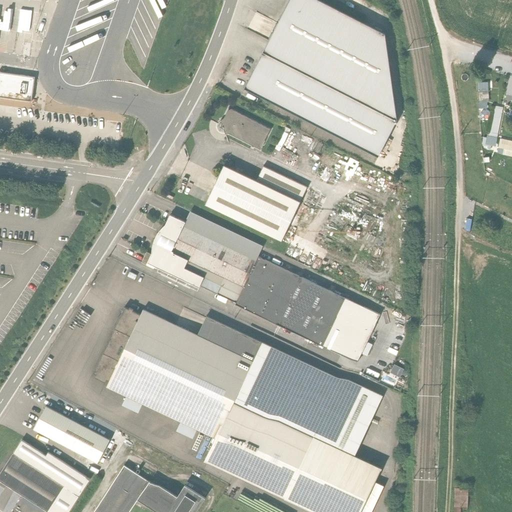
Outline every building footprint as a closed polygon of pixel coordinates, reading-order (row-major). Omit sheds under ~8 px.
[(84,0),(84,4),(156,14),(157,0),(84,0)] [(322,0),(288,0),(244,87),(334,133),(378,156),(397,119),(405,104),(393,98),(403,79),(390,72),(398,56),(385,50),(392,36),(322,0)] [(488,88),(478,89),(479,101),(489,100),(488,88)] [(494,104),(487,143),(495,144),(497,134),(503,106),(494,104)] [(261,146),(271,125),(231,106),(221,127),(261,146)] [(511,138),(500,136),(497,151),(511,154),(511,138)] [(257,179),(224,164),(206,202),(283,238),(306,189),(262,168),(257,179)] [(260,254),(264,243),(192,209),(187,218),(171,211),(148,261),(358,360),(381,311),(260,254)] [(144,308),(129,300),(93,374),(127,390),(124,397),(144,407),(148,398),(183,415),(179,424),(198,432),(201,424),(217,432),(204,459),(314,511),(359,511),(360,511),(362,511),(369,511),(383,485),(373,481),(381,464),(356,452),(384,393),(210,310),(202,328),(147,302),(144,308)] [(112,435),(46,401),(35,423),(100,458),(112,435)] [(64,483),(15,452),(0,473),(0,478),(49,510),(64,483)] [(126,462),(94,511),(128,511),(138,497),(151,477),(126,462)] [(179,495),(151,477),(138,497),(160,511),(195,511),(206,496),(186,483),(179,495)]
